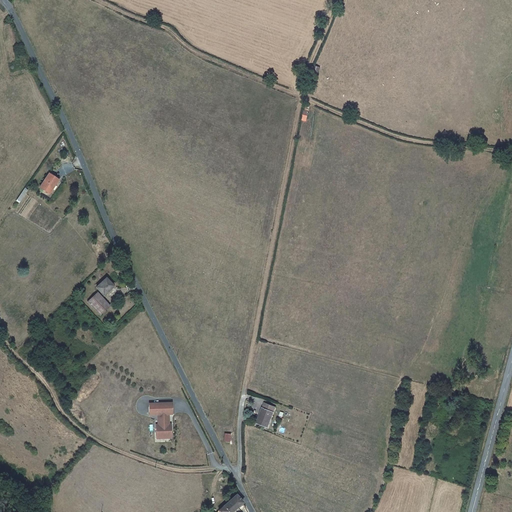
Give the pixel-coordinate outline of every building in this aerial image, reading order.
[(44,179),(35,192),(44,198),(49,189),(51,190),(54,185),(44,179)] [(18,203),(26,191),(23,189),(15,201),(18,203)] [(112,284),(105,276),(95,285),(103,293),(112,284)] [(100,313),(110,304),(96,290),(87,299),(100,313)] [(151,430),(151,436),(162,436),(162,428),(165,428),(166,423),(164,423),(164,413),(167,413),(167,401),(145,401),(145,412),(153,412),(153,423),(151,423),(151,430)] [(269,409),(260,405),(256,415),(258,415),(254,425),(262,428),(269,409)] [(237,495),(219,511),(233,511),(244,502),(237,495)]
